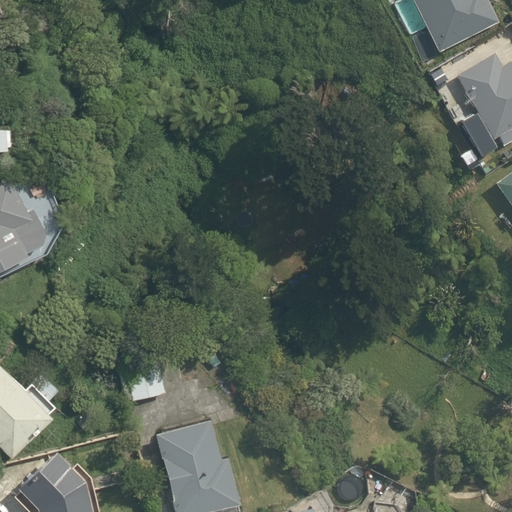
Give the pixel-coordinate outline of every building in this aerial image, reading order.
[(411,0),(438,54),(498,23),(486,0),(411,0)] [(495,54),(455,77),(492,141),(498,138),(504,147),(511,142),(511,61),(502,67),(495,54)] [(511,208),(511,172),(495,184),(511,208)] [(8,178),(0,182),(0,272),(27,259),(25,255),(39,248),(43,235),(30,208),(25,211),(8,178)] [(131,399),(132,401),(166,393),(156,352),(118,361),(125,400),(131,399)] [(0,366),(0,447),(12,459),(53,419),(0,366)] [(210,418),(154,434),(173,500),(171,500),(174,511),(235,511),(234,505),(239,504),(227,457),(220,459),(210,418)] [(36,511),(92,511),(84,482),(55,451),(17,488),(36,508),(36,511)]
